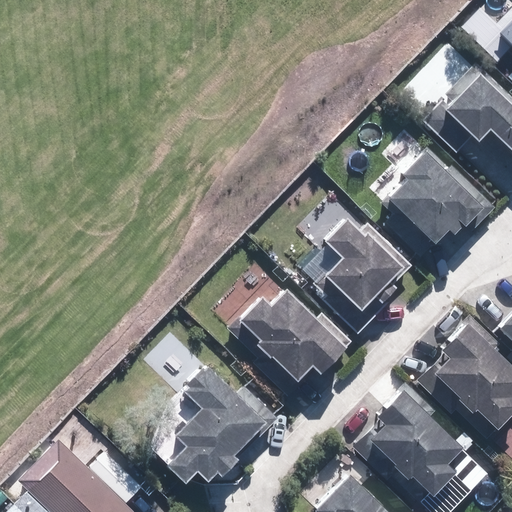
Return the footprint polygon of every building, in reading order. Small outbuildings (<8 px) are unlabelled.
[(446,93),(452,99),(447,104),(442,99),(423,119),(456,151),(474,133),(479,138),(489,128),(511,149),(511,99),(475,63),(450,89),(446,93)] [(496,205),(452,164),(448,169),(423,146),(382,190),(436,240),(449,226),(456,232),(463,224),(471,232),(496,205)] [(349,215),(325,238),(342,255),(325,271),(361,307),(405,263),(369,227),(365,231),(349,215)] [(320,370),(341,348),(350,339),(322,311),(318,315),(287,286),(271,302),(262,294),(241,316),(239,314),(228,327),(258,356),(253,361),(288,394),(307,374),(304,371),(312,363),(320,370)] [(511,337),(511,312),(499,325),(511,337)] [(445,351),(418,380),(452,412),(456,408),(487,437),(511,411),(511,393),(511,392),(511,363),(494,347),(499,342),(471,315),(440,346),(445,351)] [(175,433),(187,445),(169,463),(186,479),(198,467),(209,478),(218,469),(220,471),(238,453),(236,451),(260,426),(263,429),(276,415),(244,385),(239,391),(209,362),(184,387),(202,404),(175,433)] [(472,456),(404,391),(379,417),(388,425),(377,436),(371,431),(354,450),(388,482),(403,467),(434,496),(472,456)] [(21,490),(8,504),(16,511),(120,511),(123,510),(57,448),(55,449),(48,443),(16,477),(22,482),(17,486),(21,490)] [(84,468),(117,501),(133,485),(99,452),(84,468)] [(387,511),(350,476),(318,510),(320,511),(387,511)]
